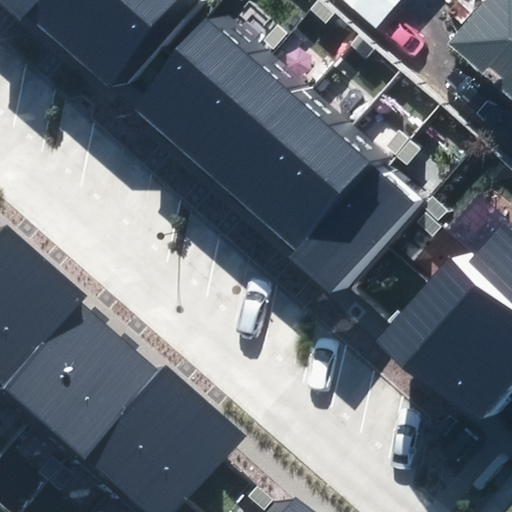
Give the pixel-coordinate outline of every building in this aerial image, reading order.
[(208,0),(46,0),(135,80),(208,0)] [(354,0),(391,33),(420,1),(418,0),(354,0)] [(511,0),(507,0),(481,30),(511,54),(511,0)] [(404,150),(239,7),(162,95),(327,237),(326,246),(361,276),(436,190),(398,157),(404,150)] [(511,226),(493,248),(478,235),(404,319),(504,407),(511,398),(511,226)] [(0,391),(134,511),(154,511),(226,433),(0,231),(0,391)] [(278,511),(300,511),(288,501),(278,511)]
